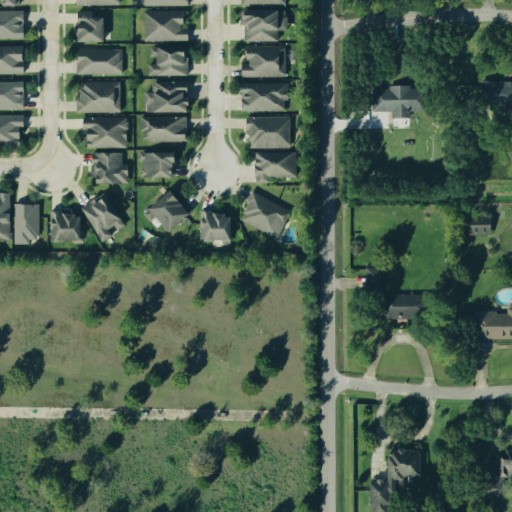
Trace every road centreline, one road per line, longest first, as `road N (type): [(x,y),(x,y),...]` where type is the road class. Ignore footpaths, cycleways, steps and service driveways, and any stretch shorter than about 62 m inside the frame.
road 1 (residential): [(326,511),(324,0)]
road 2 (residential): [(325,27),(511,15)]
road 3 (residential): [(511,388),(456,392),(326,379)]
road 4 (residential): [(213,171),(212,0)]
road 5 (residential): [(48,0),(50,168)]
